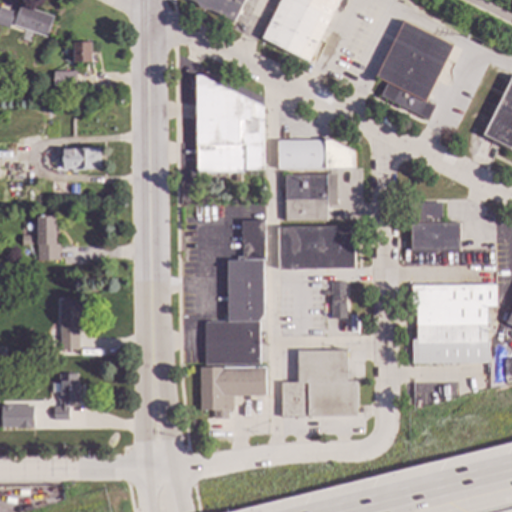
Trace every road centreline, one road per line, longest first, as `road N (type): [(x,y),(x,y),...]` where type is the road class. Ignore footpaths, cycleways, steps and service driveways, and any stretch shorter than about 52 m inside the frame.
road 1 (tertiary): [(156,465),(143,0)]
road 2 (residential): [(511,193),(121,0)]
road 3 (residential): [(367,447),(156,465),(0,466)]
road 4 (residential): [(367,447),(385,429),(388,403),(383,131)]
road 5 (motorway): [(511,472),(344,511)]
